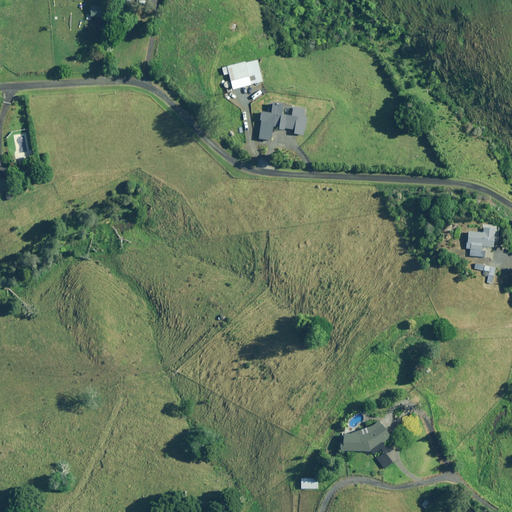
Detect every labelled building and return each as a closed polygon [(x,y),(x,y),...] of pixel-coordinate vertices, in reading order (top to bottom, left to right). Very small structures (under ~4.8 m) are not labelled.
[(103,6),(92,5),(91,16),(102,17),(103,6)] [(251,85),(245,62),(223,68),(224,75),(229,74),(233,89),(251,85)] [(226,88),(227,89),(228,89),(229,88),(230,88),(230,87),(231,86),(231,85),(231,84),(231,83),(230,82),(229,81),(228,81),(228,80),(227,80),(226,80),(225,81),(224,82),(223,83),(223,84),(223,85),(223,86),(224,87),(225,88),(226,88)] [(275,128),(279,128),(279,130),(286,130),(287,129),(295,130),(295,134),(303,135),(306,108),(294,107),(293,116),(280,114),(281,104),(274,103),(273,113),(262,112),(259,139),(273,140),(275,128)] [(484,257),(485,250),(488,250),(488,246),(494,247),(496,228),(483,227),(483,233),(467,231),(466,248),(470,248),(469,256),(484,257)] [(482,276),(487,277),(486,282),(493,283),(495,271),(495,266),(474,263),(473,268),(483,270),(482,276)] [(342,437),(343,437),(343,442),(340,442),(340,450),(370,451),(374,454),(382,449),(383,452),(376,457),(377,459),(375,460),(382,471),(392,464),(385,453),(388,451),(382,442),(390,437),(380,421),(353,433),(348,433),(348,432),(342,432),(342,437)] [(318,489),(318,479),(302,478),(301,488),(318,489)] [(430,503),(425,499),(421,505),(426,509),(430,503)]
